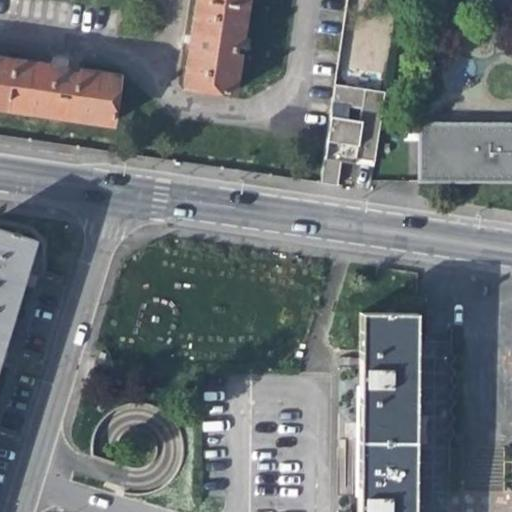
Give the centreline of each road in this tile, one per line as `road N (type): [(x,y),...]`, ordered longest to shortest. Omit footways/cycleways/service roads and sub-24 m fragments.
road 1 (residential): [(112,194),(511,252)]
road 2 (residential): [(16,511),(112,194)]
road 3 (unknown): [(345,228),(333,348),(319,390)]
